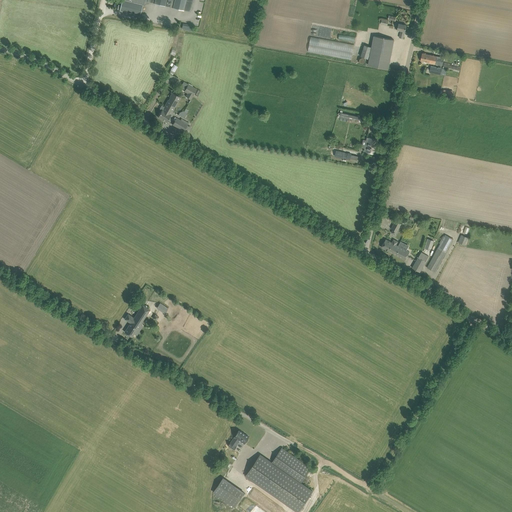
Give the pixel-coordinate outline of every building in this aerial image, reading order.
[(121,0),(119,11),(140,16),(143,5),(144,5),(145,4),(146,4),(147,3),(147,2),(154,3),(165,6),(190,12),(193,0),(130,0),(130,1),(124,0),(121,0)] [(269,1),(267,13),(293,18),(293,13),(284,12),(284,9),(283,9),(284,4),(269,1)] [(407,25),(402,24),(398,23),(397,30),(401,31),(399,37),(403,38),(405,32),(407,25)] [(394,39),(389,39),(373,36),(371,47),(364,45),(361,56),(368,58),(370,51),(368,65),(388,69),(394,39)] [(311,37),(308,52),(352,59),(353,53),(354,53),(355,44),(311,37)] [(444,58),(427,54),(422,53),(421,61),(443,65),(444,58)] [(453,65),(453,64),(444,62),(442,68),(431,66),(430,69),(427,69),(426,71),(446,76),(447,69),(459,72),(460,67),(453,65)] [(188,84),(184,91),(187,93),(185,97),(191,100),(197,89),(188,84)] [(439,94),(443,95),(442,95),(452,97),(453,90),(449,90),(444,89),(443,90),(440,90),(439,94)] [(180,97),(177,95),(172,92),(169,97),(170,97),(169,100),(168,100),(164,107),(172,112),(180,97)] [(171,114),(172,112),(164,107),(162,109),(158,117),(166,122),(171,114)] [(361,122),(362,117),(340,113),(339,118),(361,122)] [(180,120),(176,118),(173,125),(184,131),(189,123),(181,118),(180,120)] [(377,139),(369,137),(369,138),(367,138),(364,151),(366,152),(374,154),(377,139)] [(402,224),(395,220),(391,229),(393,230),(391,233),(395,235),(397,232),(402,224)] [(435,272),(437,268),(453,239),(445,235),(427,268),(435,272)] [(461,235),(458,242),(465,245),(468,237),(461,235)] [(396,245),(397,241),(394,239),(392,243),(386,239),(381,247),(393,253),(397,245),(396,245)] [(405,260),(407,255),(409,252),(397,245),(393,253),(405,260)] [(420,272),(422,267),(428,257),(421,253),(412,268),(420,272)] [(159,304),(157,308),(167,315),(170,311),(159,304)] [(132,337),(140,324),(150,310),(142,305),(134,318),(128,314),(125,319),(130,323),(124,332),(132,337)] [(249,437),(239,430),(237,433),(236,433),(235,435),(235,436),(234,436),(235,436),(231,442),(228,445),(234,450),(237,446),(236,446),(240,440),(245,443),(246,442),(247,442),(248,440),(248,438),(249,437)] [(302,481),(308,472),(311,468),(282,448),(271,462),(260,454),(246,475),(298,511),(313,491),(301,483),(302,481)] [(215,493),(237,507),(247,492),(225,477),(215,493)]
